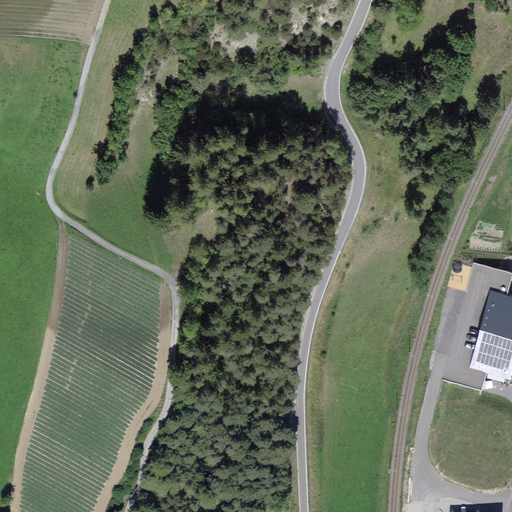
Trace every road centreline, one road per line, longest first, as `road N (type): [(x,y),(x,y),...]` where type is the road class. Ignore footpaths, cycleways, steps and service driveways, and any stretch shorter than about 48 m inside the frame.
road 1 (track): [(134,511),(172,380),(179,271),(168,256),(98,238),(59,215),(47,189),(105,0)]
road 2 (tertiary): [(304,511),(307,333),(360,180),(332,90),(366,0)]
